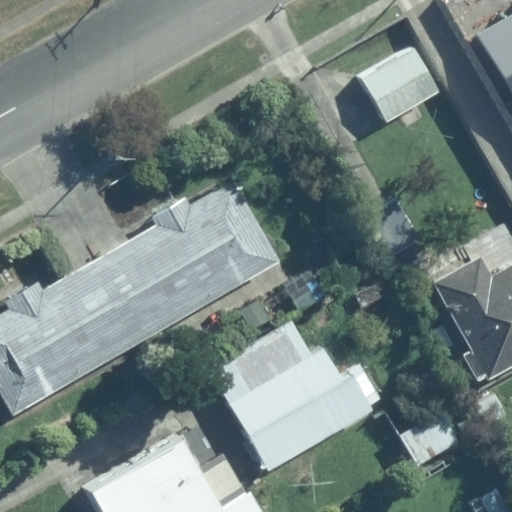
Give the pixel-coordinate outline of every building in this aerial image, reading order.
[(379,121),(388,115),(434,88),(408,44),(353,77),(379,121)] [(0,394),(11,412),(61,382),(272,257),(223,175),(184,198),(178,188),(148,206),(154,217),(35,288),(28,277),(0,293),(0,300),(2,304),(0,305),(0,394)] [(478,370),(490,363),(511,350),(511,255),(482,273),(470,251),(425,278),(478,370)] [(266,469),(277,462),(378,398),(354,360),(335,372),(316,342),(304,349),(283,315),(201,366),(266,469)] [(412,462),(414,461),(456,439),(438,406),(394,430),(412,462)] [(258,511),(244,487),(216,503),(175,429),(77,484),(92,511),(258,511)] [(462,502),(466,508),(468,511),(511,511),(493,483),(462,502)]
